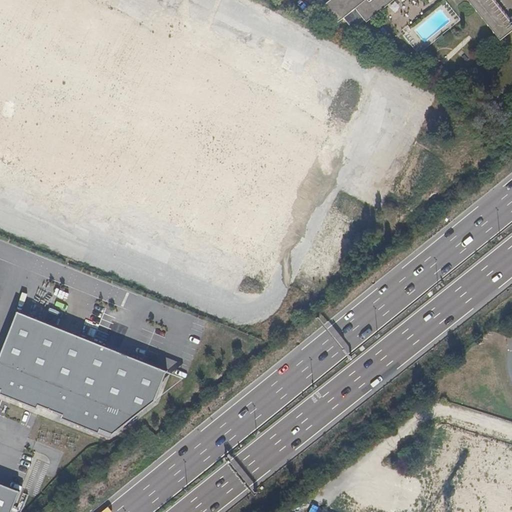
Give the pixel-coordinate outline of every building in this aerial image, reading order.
[(0,0),(0,162),(74,195),(80,180),(123,199),(129,186),(135,188),(133,193),(138,195),(133,208),(194,235),(200,221),(211,227),(204,242),(254,265),(324,107),(305,99),(309,89),(299,85),(296,92),(244,69),(248,62),(108,0),(0,0)] [(348,19),(357,32),(370,22),(373,23),(400,0),(471,0),(486,19),(505,42),(511,36),(511,0),(332,0),(332,1),(330,2),(345,21),(348,19)] [(180,369),(15,307),(0,347),(0,393),(106,436),(180,369)] [(511,511),(511,442),(438,422),(422,478),(412,475),(404,504),(396,501),(392,511),(511,511)] [(345,494),(382,461),(375,453),(338,486),(345,494)] [(7,511),(19,481),(0,473),(0,511),(7,511)]
